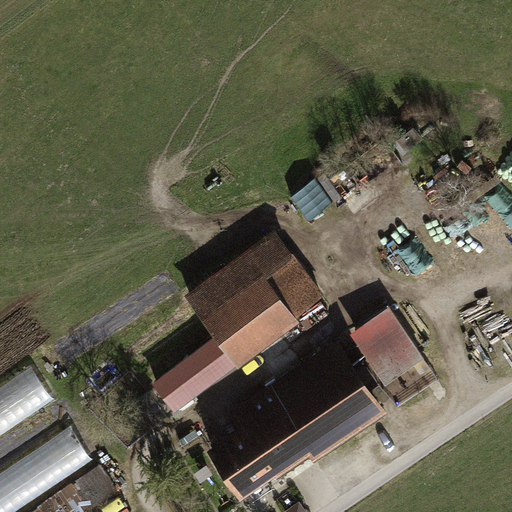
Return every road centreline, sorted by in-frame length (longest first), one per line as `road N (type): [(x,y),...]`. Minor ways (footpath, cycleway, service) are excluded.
road 1 (unknown): [(167,511),(149,477),(152,460),(338,325),(343,300),(330,251),(336,218),(427,151)]
road 2 (unclassified): [(511,387),(327,511)]
